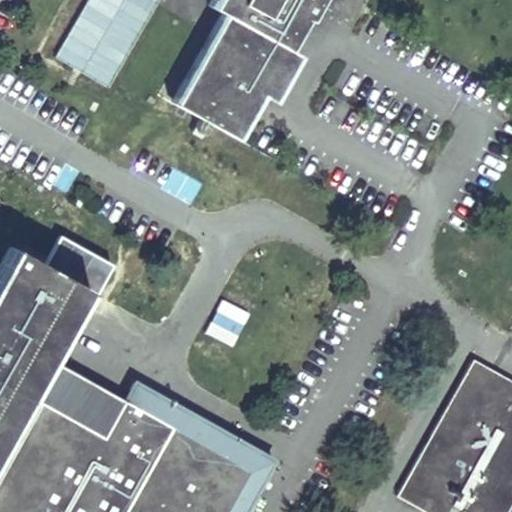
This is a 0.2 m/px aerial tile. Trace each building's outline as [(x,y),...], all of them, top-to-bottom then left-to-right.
[(47,55),(107,89),(157,0),(88,0),(61,49),(53,44),(47,55)] [(171,103),(233,137),(258,93),(260,94),(269,99),(294,53),(283,47),(301,15),(307,19),(316,4),(321,7),(324,0),(209,0),(206,5),(219,12),(222,14),(171,103)] [(169,102),(171,103),(222,14),(219,12),(169,102)] [(233,137),(236,139),(260,94),(258,93),(233,137)] [(0,171),(0,208),(17,219),(33,192),(0,171)] [(244,511),(273,462),(133,382),(122,401),(101,438),(32,399),(31,401),(27,398),(79,305),(87,291),(13,248),(0,271),(0,511),(244,511)] [(191,354),(220,369),(254,300),(225,286),(191,354)] [(87,310),(79,305),(27,398),(31,401),(32,399),(101,438),(122,401),(56,364),(87,310)] [(511,382),(471,360),(395,496),(423,511),(504,511),(511,500),(511,382)]
